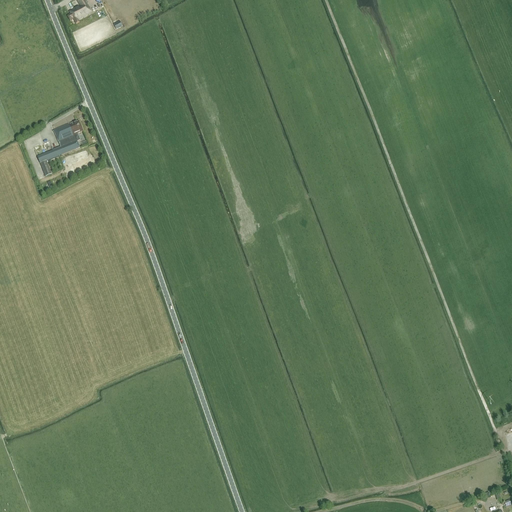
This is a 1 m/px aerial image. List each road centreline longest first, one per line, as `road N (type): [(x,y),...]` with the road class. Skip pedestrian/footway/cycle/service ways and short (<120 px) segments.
road 1 (tertiary): [(242,511),(149,246),(47,0)]
road 2 (track): [(322,511),(372,499),(432,511),(496,505)]
